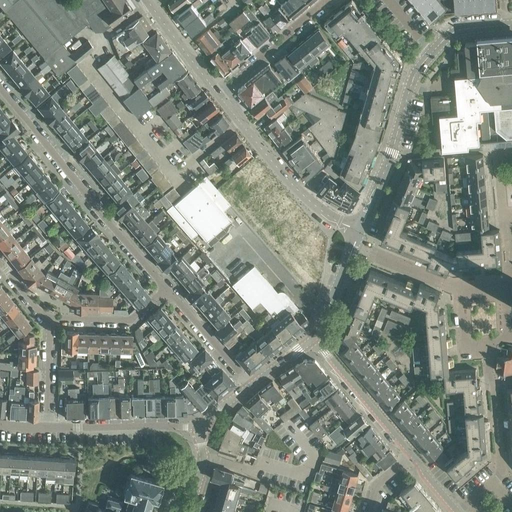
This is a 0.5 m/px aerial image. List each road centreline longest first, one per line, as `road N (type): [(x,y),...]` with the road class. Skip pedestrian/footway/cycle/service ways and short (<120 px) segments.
road 1 (residential): [(166,288),(0,88)]
road 2 (tertiary): [(359,232),(318,210),(218,95)]
road 3 (tertiary): [(359,232),(430,50)]
road 4 (residential): [(455,509),(499,474),(488,343)]
road 5 (residential): [(201,428),(47,428)]
road 6 (tertiary): [(410,455),(316,338)]
road 7 (residential): [(218,95),(330,0)]
road 8 (residential): [(249,387),(166,288)]
road 9 (residential): [(51,322),(129,321),(166,288)]
